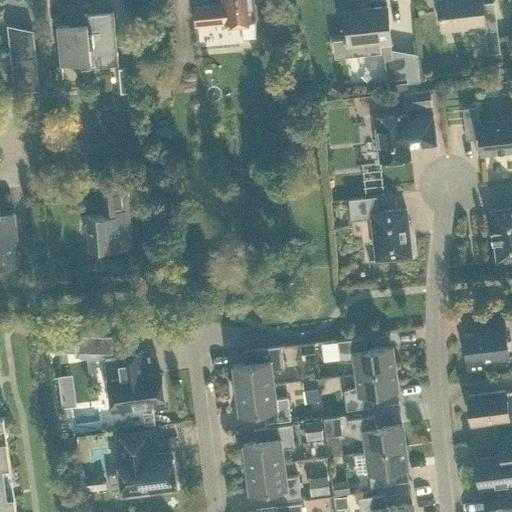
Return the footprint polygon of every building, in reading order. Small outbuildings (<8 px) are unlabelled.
[(226,22),(241,20),(243,37),(256,36),(254,19),(255,19),(254,3),(251,3),(251,0),(223,0),(224,4),(193,7),(195,25),(226,22)] [(481,0),(437,0),(441,28),(483,23),(483,29),(484,29),(496,28),(493,1),(482,2),(481,0)] [(406,77),(404,56),(392,57),(390,41),(386,5),(342,10),(345,33),(343,33),(343,37),(332,39),(334,56),(380,51),(383,53),(386,79),(406,77)] [(90,66),(118,64),(112,11),(75,15),(76,24),(57,26),(60,64),(90,61),(90,66)] [(285,13),(261,15),(263,35),(271,34),(286,33),(285,13)] [(10,58),(35,56),(33,32),(20,33),(21,45),(9,46),(10,58)] [(497,35),(485,37),(487,53),(499,51),(497,35)] [(139,66),(143,98),(165,95),(161,63),(139,66)] [(120,92),(132,90),(130,66),(118,68),(120,92)] [(432,105),(430,89),(403,92),(405,108),(432,105)] [(481,153),(511,149),(511,118),(479,122),(477,105),(462,107),(466,138),(480,137),(481,153)] [(375,117),(380,160),(411,156),(409,146),(436,143),(433,115),(406,117),(406,113),(375,117)] [(284,180),(267,165),(253,181),(270,196),(284,180)] [(131,177),(131,178),(132,195),(145,194),(143,176),(131,177)] [(84,250),(131,245),(125,181),(101,184),(104,213),(81,216),(81,217),(85,216),(88,248),(84,249),(84,250)] [(411,255),(406,208),(378,211),(376,195),(348,198),(350,218),(371,216),(376,258),(411,255)] [(511,206),(490,209),(496,260),(511,257),(511,206)] [(0,266),(19,264),(13,212),(0,213),(0,266)] [(464,333),(468,369),(486,367),(485,357),(508,355),(504,316),(473,320),(475,332),(464,333)] [(112,335),(75,333),(75,350),(112,352),(112,335)] [(356,372),(394,367),(391,345),(366,348),(364,336),(337,339),(340,359),(354,360),(356,372)] [(315,357),(313,343),(300,345),(302,358),(315,357)] [(233,388),(274,383),(272,368),(284,367),(281,344),(243,349),(245,362),(233,363),(235,380),(232,381),(233,388)] [(117,357),(105,359),(108,379),(106,379),(110,410),(121,409),(165,403),(160,372),(146,374),(142,350),(117,353),(117,357)] [(394,367),(356,372),(357,384),(344,389),(346,408),(373,405),(371,392),(397,389),(394,367)] [(319,393),(317,378),(302,380),(304,395),(319,393)] [(274,383),(233,388),(234,395),(237,395),(239,412),(263,409),(265,421),(290,418),(287,395),(275,397),(274,383)] [(467,394),(471,424),(509,419),(505,389),(467,394)] [(144,424),(154,423),(153,410),(143,412),(144,424)] [(326,434),(342,432),(340,414),(323,417),(326,434)] [(347,417),(349,432),(364,438),(366,450),(404,445),(401,423),(376,426),(374,414),(347,417)] [(0,453),(8,452),(3,415),(0,415),(0,453)] [(307,439),(323,437),(321,417),(304,420),(307,439)] [(243,466),(284,461),(282,447),(294,445),(291,422),(253,427),(255,440),(243,442),(245,459),(242,459),(243,466)] [(176,487),(171,450),(151,453),(148,429),(116,433),(119,456),(118,457),(120,472),(114,472),(111,477),(112,485),(116,489),(122,488),(122,494),(176,487)] [(475,457),(479,487),(511,483),(511,438),(499,440),(501,454),(475,457)] [(395,482),(394,469),(407,467),(404,445),(366,450),(366,451),(353,452),(353,453),(354,453),(356,471),(368,469),(370,485),(395,482)] [(0,510),(16,509),(8,452),(0,453),(0,510)] [(284,461),(243,466),(244,474),(247,473),(250,490),(273,487),(275,500),(301,497),(298,474),(286,475),(284,461)] [(329,492),(327,475),(308,477),(311,495),(329,492)] [(333,481),(335,493),(350,491),(349,479),(333,481)] [(412,511),(412,502),(386,505),(384,493),(358,496),(359,511),(412,511)] [(347,494),(334,496),(336,508),(348,506),(347,494)] [(302,511),(301,501),(276,504),(276,511),(302,511)]
